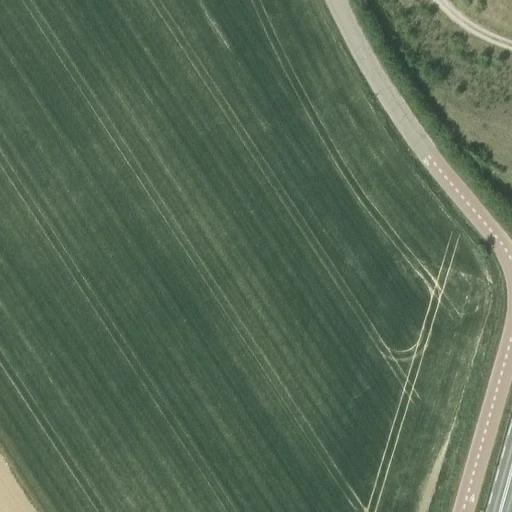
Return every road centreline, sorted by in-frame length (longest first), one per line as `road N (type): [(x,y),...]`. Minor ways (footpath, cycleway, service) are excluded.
road 1 (unclassified): [(511,258),(379,85),(334,0)]
road 2 (unclassified): [(462,511),(511,337)]
